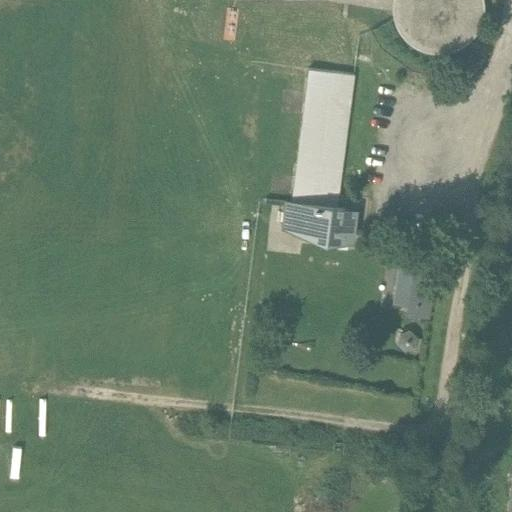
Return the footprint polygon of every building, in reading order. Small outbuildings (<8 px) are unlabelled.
[(398,34),(408,44),(424,53),(442,55),(459,50),(473,39),(482,23),(484,5),(482,0),(393,0),(392,13),(394,23),(398,34)] [(354,75),(307,69),(293,179),(290,202),(312,204),(330,206),(335,207),(337,207),(354,75)] [(312,204),(290,202),(283,201),(283,202),(281,229),(325,245),(353,242),(357,210),(350,209),(342,208),(337,207),(335,207),(330,206),(312,204)] [(397,277),(393,303),(405,305),(428,308),(432,282),(422,281),(426,253),(406,250),(406,255),(402,278),(397,277)] [(428,308),(405,305),(404,315),(427,318),(428,308)] [(395,345),(404,351),(414,348),(416,339),(408,330),(398,334),(395,345)]
